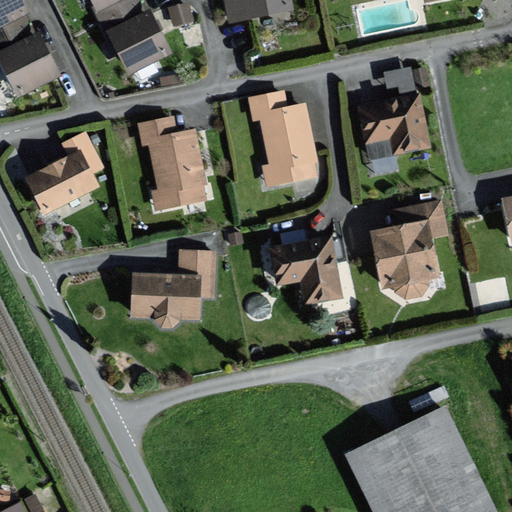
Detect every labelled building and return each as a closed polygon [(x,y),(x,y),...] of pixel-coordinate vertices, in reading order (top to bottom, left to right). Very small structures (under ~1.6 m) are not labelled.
[(0,0),(0,23),(7,20),(12,29),(28,20),(21,9),(26,6),(22,0),(0,0)] [(116,0),(120,0),(125,7),(137,0),(96,0),(101,9),(116,0)] [(146,9),(141,0),(137,0),(125,7),(130,18),(112,28),(134,68),(173,47),(151,6),(146,9)] [(293,6),(292,0),(228,0),(233,19),(293,6)] [(38,28),(33,30),(28,20),(12,29),(18,39),(0,48),(0,51),(21,90),(61,69),(38,28)] [(285,91),(251,98),(255,120),(264,118),(273,163),(264,165),(268,184),(318,174),(304,104),(288,107),(285,91)] [(420,94),(361,106),(368,141),(393,136),(397,152),(430,145),(420,94)] [(179,115),(140,122),(144,145),(153,144),(161,190),(154,191),(157,210),(208,202),(196,130),(181,132),(179,115)] [(103,165),(87,133),(65,144),(71,156),(30,177),(48,211),(100,186),(92,170),(103,165)] [(405,297),(420,294),(429,285),(427,279),(439,276),(431,239),(448,235),(440,199),(393,209),(397,227),(373,232),(385,287),(397,285),(399,291),(405,297)] [(331,236),(275,246),(281,281),(304,277),(308,301),(342,295),(331,236)] [(216,253),(181,251),(180,274),(137,272),(136,314),(201,317),(202,295),(214,296),(216,253)] [(498,511),(445,405),(343,454),(371,511),(498,511)] [(0,507),(0,511),(31,511),(21,495),(0,507)]
